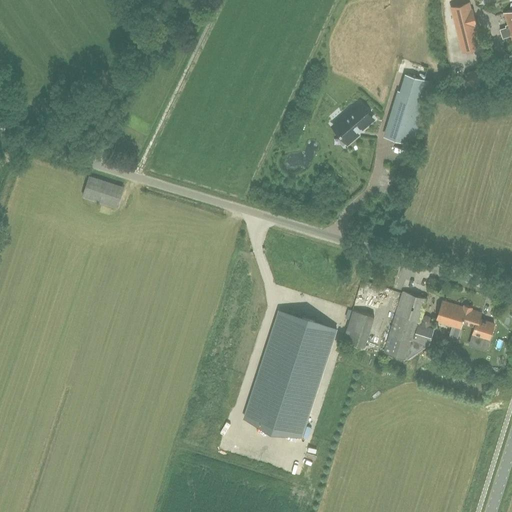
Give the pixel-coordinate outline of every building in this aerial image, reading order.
[(451,7),(453,14),(462,51),(480,46),(475,25),(477,25),(473,9),(471,9),(469,2),(451,7)] [(482,11),(484,17),(493,14),(491,8),(482,11)] [(504,37),(511,35),(511,37),(511,10),(504,13),(509,27),(501,29),(504,37)] [(455,30),(448,31),(449,50),(456,50),(455,30)] [(469,87),(472,88),(473,90),(494,80),(489,68),(468,78),(468,79),(467,82),(469,87)] [(407,76),(389,136),(412,144),(431,82),(424,80),(405,74),(405,75),(407,76)] [(345,120),(343,117),(333,126),(348,143),(358,134),(356,132),(372,117),(362,105),(345,120)] [(85,196),(120,207),(126,187),(91,176),(85,196)] [(413,339),(429,344),(434,329),(418,324),(426,297),(403,290),(384,352),(407,359),(413,339)] [(489,339),(494,323),(480,318),(482,312),(472,309),(472,307),(464,305),(463,307),(442,300),(436,322),(453,327),(449,338),(457,341),(462,323),(475,327),(473,334),(489,339)] [(302,435),(336,329),(279,310),(244,417),(302,435)] [(365,346),(375,316),(353,310),(343,339),(365,346)] [(365,354),(377,357),(380,348),(367,344),(365,354)] [(366,355),(364,364),(371,366),(374,357),(366,355)]
